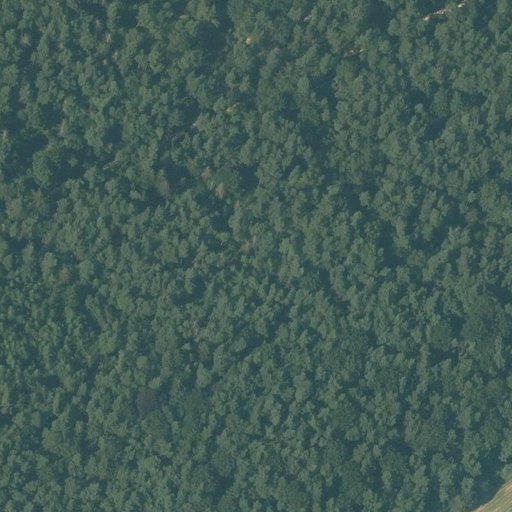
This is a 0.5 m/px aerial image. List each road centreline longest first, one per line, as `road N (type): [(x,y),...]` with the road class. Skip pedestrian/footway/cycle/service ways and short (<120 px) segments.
road 1 (track): [(0,509),(511,204)]
road 2 (track): [(466,0),(0,214)]
